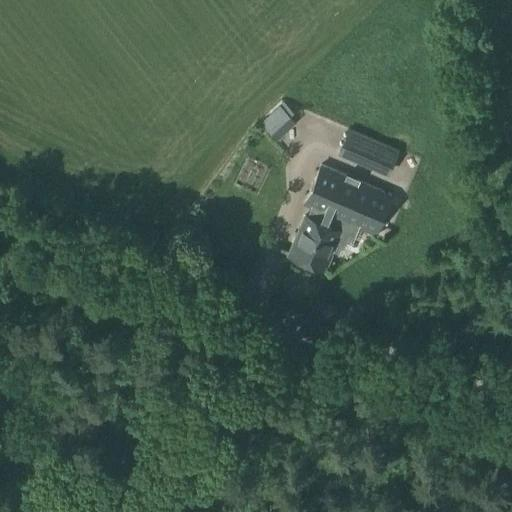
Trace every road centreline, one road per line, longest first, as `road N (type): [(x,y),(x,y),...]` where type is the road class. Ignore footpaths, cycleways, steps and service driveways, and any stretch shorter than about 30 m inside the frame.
road 1 (unclassified): [(511,422),(152,286),(0,215)]
road 2 (track): [(71,511),(328,348)]
